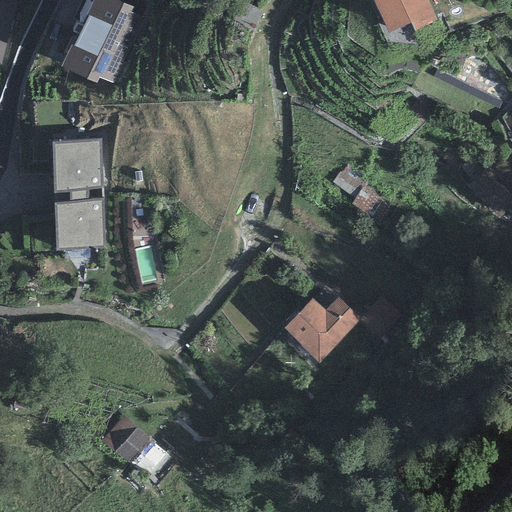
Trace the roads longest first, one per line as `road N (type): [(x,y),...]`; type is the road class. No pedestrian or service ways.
road 1 (track): [(0,307),(47,317),(99,305),(160,322),(194,321),(262,258)]
road 2 (residential): [(0,126),(49,0)]
